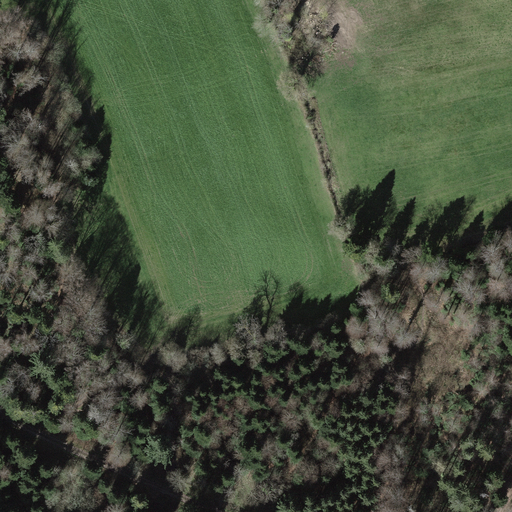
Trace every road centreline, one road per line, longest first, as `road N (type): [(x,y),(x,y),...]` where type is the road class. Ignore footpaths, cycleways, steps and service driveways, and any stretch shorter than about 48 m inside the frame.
road 1 (track): [(0,411),(221,511)]
road 2 (track): [(26,428),(168,344)]
